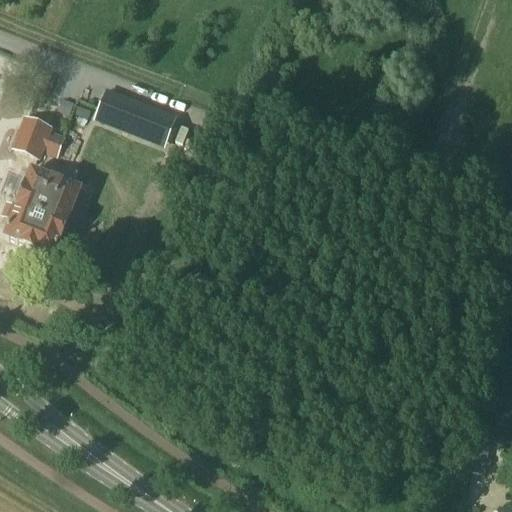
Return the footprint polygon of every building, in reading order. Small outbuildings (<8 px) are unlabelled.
[(166,143),(176,121),(107,93),(97,115),(166,143)] [(57,114),(69,119),(74,106),(62,102),(57,114)] [(24,121),(11,155),(39,165),(43,156),(56,161),(63,142),(50,137),(52,132),(24,121)] [(6,205),(0,220),(10,224),(3,242),(53,262),(60,244),(68,247),(74,232),(66,229),(80,192),(31,173),(16,209),(6,205)] [(312,264),(320,254),(302,239),(294,249),(312,264)] [(467,450),(464,472),(484,474),(486,451),(467,450)]
